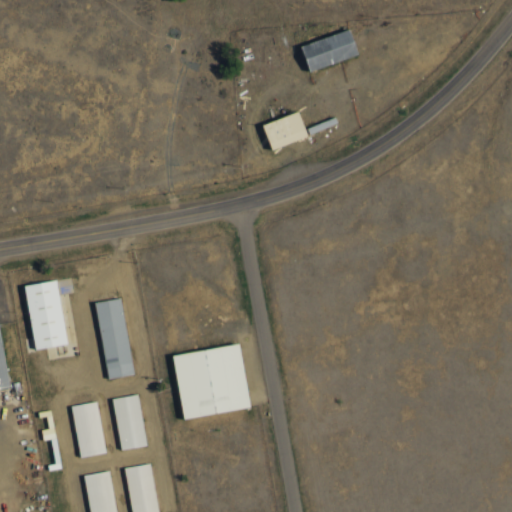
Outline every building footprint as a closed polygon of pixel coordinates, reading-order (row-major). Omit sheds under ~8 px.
[(289,45),(298,70),(350,51),(341,26),(289,45)] [(251,122),(260,147),(297,133),(287,108),(251,122)] [(14,283),(26,347),(58,341),(47,277),(14,283)] [(86,300),(100,376),(126,371),(112,295),(86,300)] [(0,388),(9,387),(0,333),(0,388)] [(161,352),(172,416),(241,404),(230,340),(161,352)] [(103,396),(112,447),(139,442),(130,391),(103,396)] [(62,402),(71,453),(97,449),(88,397),(62,402)] [(115,465),(123,511),(151,511),(142,460),(115,465)] [(73,472),(80,511),(108,511),(101,467),(73,472)]
